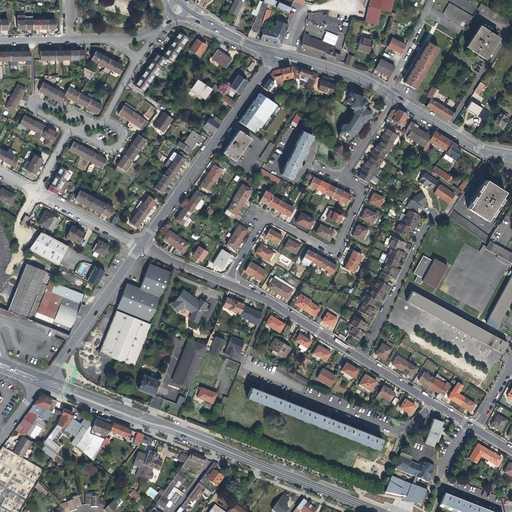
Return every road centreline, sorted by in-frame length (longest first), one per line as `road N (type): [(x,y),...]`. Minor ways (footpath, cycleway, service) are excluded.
road 1 (primary): [(42,380),(379,511)]
road 2 (residential): [(395,96),(341,178),(361,189),(334,252),(265,214),(225,281)]
road 3 (residential): [(140,246),(277,52)]
road 4 (residential): [(433,403),(400,433),(243,370)]
road 5 (residential): [(42,380),(140,246)]
road 6 (residential): [(362,359),(432,214)]
road 7 (residential): [(362,359),(225,281)]
road 8 (residential): [(511,508),(440,484),(470,425)]
road 9 (unknown): [(306,161),(317,133),(304,122),(292,127),(276,163),(283,176),(300,172)]
road 10 (residential): [(98,122),(34,100),(33,110),(70,130)]
